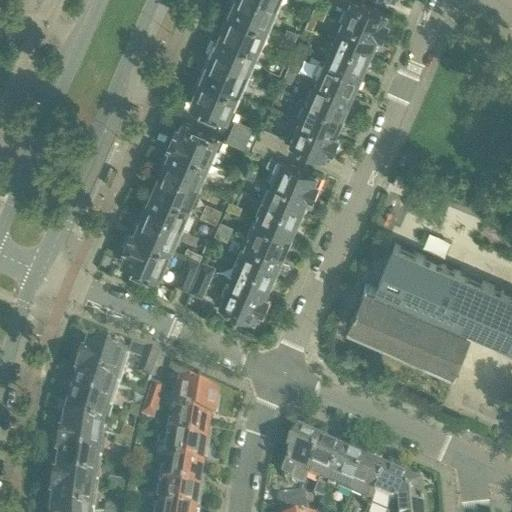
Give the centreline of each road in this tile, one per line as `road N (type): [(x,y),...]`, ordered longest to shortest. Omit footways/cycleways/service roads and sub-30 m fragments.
road 1 (residential): [(279,377),(447,0)]
road 2 (secondary): [(37,271),(154,0)]
road 3 (secondary): [(98,0),(0,229)]
road 4 (residential): [(476,461),(279,377)]
road 5 (unclassified): [(169,329),(37,271)]
road 6 (residential): [(279,377),(242,470),(236,511)]
road 7 (secondary): [(0,389),(37,271)]
road 8 (residential): [(279,377),(169,329)]
